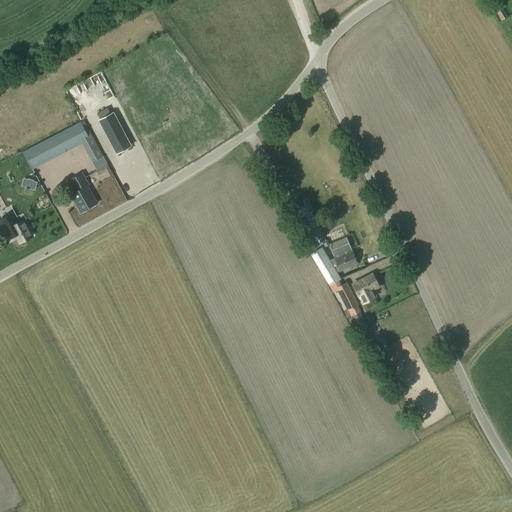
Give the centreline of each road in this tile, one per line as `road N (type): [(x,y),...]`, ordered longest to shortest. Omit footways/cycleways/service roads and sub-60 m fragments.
road 1 (unclassified): [(511,471),(474,406),(315,59)]
road 2 (unclassified): [(0,276),(251,130),(315,59)]
